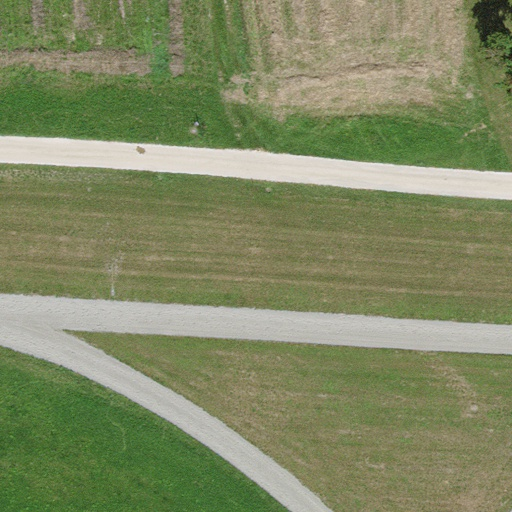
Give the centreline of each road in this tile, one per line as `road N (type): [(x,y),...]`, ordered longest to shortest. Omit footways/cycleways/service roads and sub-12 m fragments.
road 1 (track): [(511,187),(0,150)]
road 2 (track): [(511,336),(0,310)]
road 3 (track): [(315,511),(222,437),(133,383),(0,326)]
road 4 (track): [(225,0),(246,166)]
